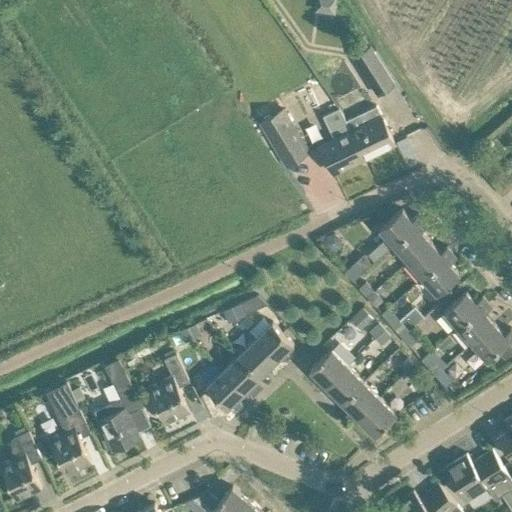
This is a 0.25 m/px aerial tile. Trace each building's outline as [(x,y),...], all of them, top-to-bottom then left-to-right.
[(371,45),(354,56),(378,93),(394,82),(371,45)] [(377,104),(347,118),(352,129),(365,156),(395,141),(377,104)] [(347,118),(344,113),(341,106),(324,114),(335,137),(320,144),(333,171),(365,156),(352,129),(347,118)] [(310,150),(287,113),(284,107),(261,121),(287,164),(310,150)] [(316,214),(344,199),(327,167),(299,181),(316,214)] [(412,217),(402,206),(380,226),(388,235),(368,252),(375,260),(395,243),(424,217),(419,212),(412,217)] [(409,259),(431,239),(422,228),(429,222),(424,217),(395,243),(409,259)] [(441,250),(431,239),(409,259),(424,275),(452,250),(448,244),(441,250)] [(438,291),(460,272),(450,261),(457,255),(452,250),(424,275),(438,291)] [(364,253),(345,269),(353,279),(372,262),(364,253)] [(359,286),(368,295),(374,290),(366,280),(359,286)] [(444,308),(459,325),(488,299),(483,293),(476,299),(466,288),(444,308)] [(374,290),(368,295),(376,305),(382,299),(374,290)] [(493,304),(488,299),(459,325),(473,341),(495,321),(486,310),(493,304)] [(239,301),(231,305),(235,312),(243,309),(239,301)] [(227,316),(235,312),(231,305),(223,308),(227,316)] [(393,325),(402,334),(408,329),(400,319),(393,325)] [(256,336),(278,358),(294,342),(273,320),(256,336)] [(196,321),(188,325),(191,333),(200,329),(196,321)] [(369,330),(375,336),(385,327),(379,321),(369,330)] [(505,332),(495,321),(473,341),(487,357),(498,348),(506,356),(511,350),(511,326),(505,332)] [(183,337),(191,333),(188,325),(180,329),(183,337)] [(381,343),(391,334),(385,327),(375,336),(381,343)] [(417,338),(408,329),(402,334),(410,344),(417,338)] [(240,352),(261,374),(278,358),(256,336),(240,352)] [(332,346),(310,368),(327,384),(348,363),(332,346)] [(179,385),(190,379),(177,351),(164,357),(172,372),(148,384),(165,420),(191,408),(179,385)] [(223,368),(244,390),(261,374),(240,352),(223,368)] [(98,417),(114,449),(141,436),(129,411),(143,405),(129,378),(118,354),(104,361),(116,385),(121,395),(94,409),(98,417)] [(406,370),(416,362),(409,355),(400,363),(406,370)] [(428,364),(436,373),(442,368),(434,358),(428,364)] [(411,377),(421,368),(416,362),(406,370),(411,377)] [(348,363),(327,384),(343,400),(364,379),(348,363)] [(207,384),(228,406),(244,390),(223,368),(207,384)] [(446,385),(452,379),(442,368),(436,373),(446,385)] [(364,379),(343,400),(359,417),(381,395),(364,379)] [(381,395),(359,417),(376,433),(397,412),(381,395)] [(81,435),(92,430),(78,402),(67,407),(74,423),(49,434),(67,472),(92,459),(81,435)] [(511,413),(511,412),(505,416),(510,424),(498,432),(511,453),(511,413)] [(0,456),(0,460),(17,497),(43,485),(31,461),(42,456),(29,428),(15,434),(12,439),(13,451),(0,456)] [(511,477),(509,473),(493,447),(478,456),(480,458),(474,462),(467,451),(445,466),(465,498),(488,484),(496,497),(511,486),(511,477)] [(466,511),(439,480),(425,491),(427,493),(422,498),(414,488),(394,505),(399,511),(466,511)] [(218,511),(239,511),(250,499),(232,484),(213,507),(218,511)] [(264,511),(250,499),(239,511),(264,511)] [(161,511),(155,501),(135,511),(161,511)]
